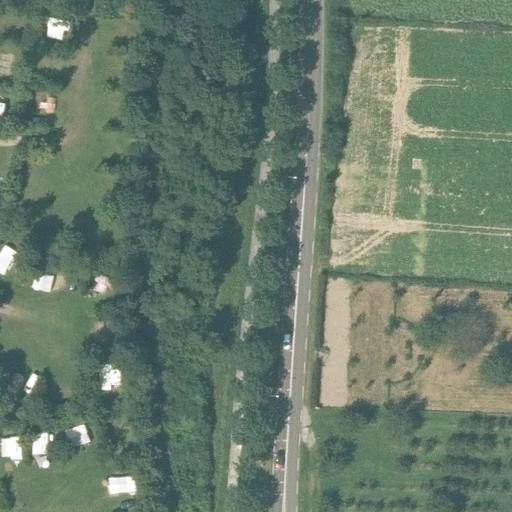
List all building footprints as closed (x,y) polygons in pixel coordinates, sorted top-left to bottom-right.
[(53,17),(51,30),(64,32),(66,19),(53,17)] [(39,69),(55,70),(57,51),(41,49),(39,69)] [(0,66),(11,68),(13,52),(0,50),(0,66)] [(6,245),(0,253),(0,264),(9,271),(20,254),(6,245)] [(68,285),(70,269),(50,267),(48,283),(68,285)] [(75,447),(90,446),(89,427),(74,428),(75,447)] [(0,449),(13,449),(13,429),(0,429),(0,449)] [(34,453),(49,454),(49,433),(35,433),(34,453)] [(116,473),(118,492),(138,490),(136,470),(116,473)]
